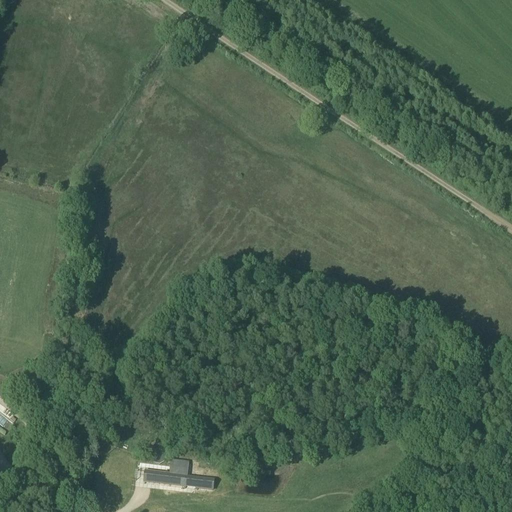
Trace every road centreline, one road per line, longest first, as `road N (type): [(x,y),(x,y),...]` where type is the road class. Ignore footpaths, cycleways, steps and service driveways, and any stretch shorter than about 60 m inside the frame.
road 1 (track): [(163,0),(511,230)]
road 2 (track): [(108,511),(132,495),(136,468),(101,393),(47,347)]
